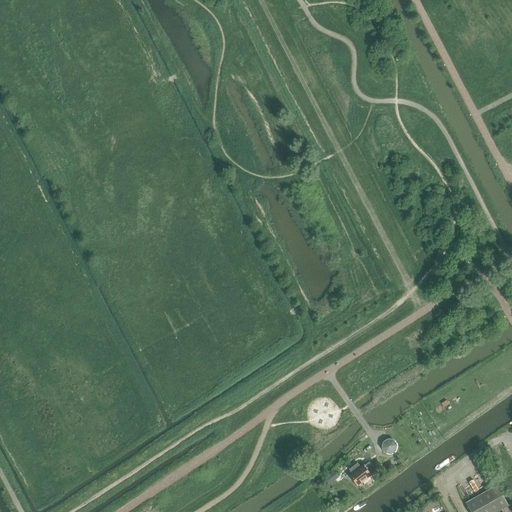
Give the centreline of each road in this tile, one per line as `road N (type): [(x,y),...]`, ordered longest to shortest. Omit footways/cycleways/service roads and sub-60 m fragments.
road 1 (unknown): [(65,511),(412,293)]
road 2 (unknown): [(304,0),(348,4),(383,33),(395,64),(399,121),(450,190),(447,247),(412,293)]
road 3 (track): [(425,311),(261,0)]
road 4 (track): [(275,407),(249,467),(199,511)]
